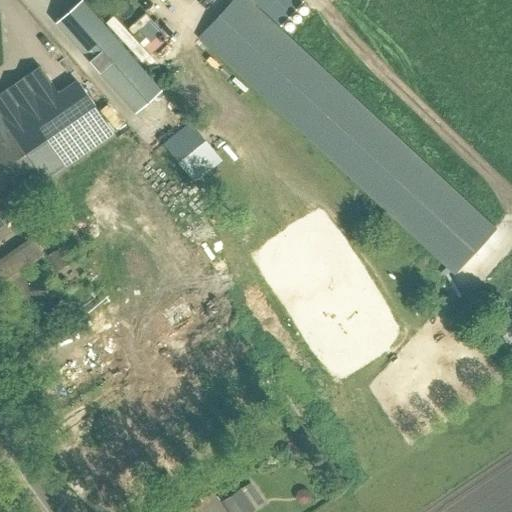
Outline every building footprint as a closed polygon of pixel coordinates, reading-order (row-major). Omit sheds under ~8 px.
[(232,0),(198,38),(453,272),(494,228),(245,0),(232,0)] [(300,0),(251,0),(280,27),(303,2),(300,0)] [(80,1),(57,22),(136,112),(160,91),(80,1)] [(0,225),(4,223),(0,217),(0,213),(46,182),(115,134),(80,85),(62,98),(45,74),(0,106),(0,225)] [(252,487),(222,505),(225,511),(259,511),(265,508),(252,487)]
